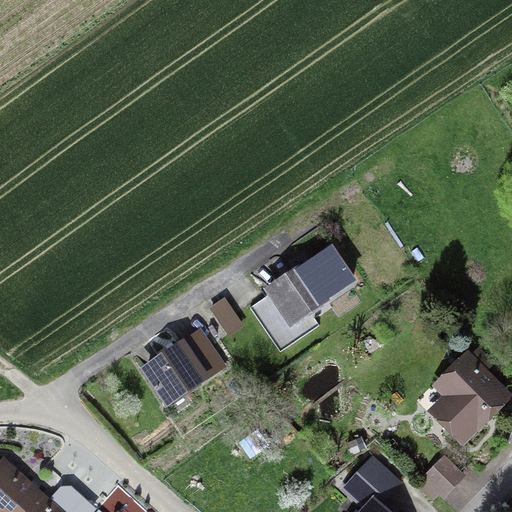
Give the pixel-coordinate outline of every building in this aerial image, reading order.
[(300,265),(265,288),(269,295),(251,308),(281,352),(319,326),(311,313),(331,300),(330,298),(357,280),(333,244),(300,266),(300,265)] [(227,334),(243,323),(225,297),(209,308),(227,334)] [(201,327),(140,366),(166,405),(227,365),(201,327)] [(442,395),(427,411),(464,447),(511,398),(511,392),(468,349),(432,385),(442,395)] [(439,495),(444,500),(467,476),(444,454),(422,478),(424,481),(418,487),(433,501),(439,495)] [(372,455),(341,490),(362,508),(373,495),(385,505),(404,483),(372,455)] [(0,511),(62,511),(63,511),(4,464),(0,468),(0,511)] [(362,508),(358,511),(391,511),(385,505),(373,495),(362,508)]
